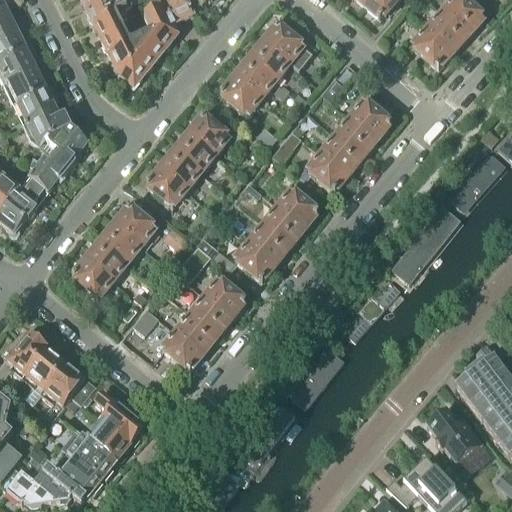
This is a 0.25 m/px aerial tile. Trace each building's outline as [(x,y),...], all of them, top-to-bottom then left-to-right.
[(0,0),(0,18),(9,14),(1,0),(0,0)] [(93,29),(94,30),(122,16),(126,14),(121,3),(127,0),(98,0),(83,8),(88,18),(86,21),(89,28),(93,29)] [(191,20),(180,0),(161,0),(176,30),(192,22),(191,20)] [(180,0),(191,20),(200,8),(201,9),(200,10),(201,11),(209,0),(180,0)] [(353,3),(364,12),(375,0),(347,0),(348,0),(352,4),(353,3)] [(375,0),(364,12),(380,26),(395,9),(396,9),(400,5),(399,4),(402,1),(400,0),(375,0)] [(162,8),(158,1),(149,5),(152,13),(162,8)] [(444,18),(442,20),(467,43),(469,40),(470,42),(474,37),(473,36),(483,26),(458,3),(447,14),(447,13),(443,18),(444,18)] [(143,23),(150,38),(160,60),(162,57),(166,56),(171,51),(170,47),(177,39),(164,13),(143,23)] [(0,18),(0,44),(16,36),(14,31),(16,29),(9,14),(0,18)] [(108,58),(108,59),(126,50),(129,48),(119,27),(126,24),(122,16),(94,30),(103,48),(101,51),(104,57),(108,58)] [(436,26),(426,37),(451,60),(460,50),(462,51),(466,47),(465,45),(467,43),(442,20),(440,22),(439,22),(435,26),(436,26)] [(262,50),(288,71),(298,78),(311,61),(299,51),(300,50),(295,47),(294,47),(276,33),(262,50)] [(0,44),(0,68),(29,55),(21,39),(18,41),(16,36),(0,44)] [(451,60),(426,37),(425,39),(424,39),(420,43),(421,43),(412,53),(415,56),(414,56),(419,60),(437,76),(451,60)] [(150,38),(129,48),(126,50),(142,82),(145,79),(148,79),(153,73),(152,70),(160,60),(150,38)] [(126,50),(108,59),(120,82),(121,83),(121,84),(133,94),(133,93),(135,94),(136,93),(134,92),(142,82),(126,50)] [(250,65),(248,67),(274,88),(288,71),(262,50),(254,60),(252,59),(249,64),(250,65)] [(0,68),(0,86),(3,93),(37,76),(34,71),(37,69),(29,55),(0,68)] [(242,74),(233,85),(259,107),(269,95),(270,95),(273,91),(272,90),(274,88),(248,67),(246,70),(245,68),(241,73),(242,74)] [(3,93),(13,113),(49,95),(42,80),(39,81),(37,76),(3,93)] [(259,107),(233,85),(220,102),(238,116),(238,117),(243,121),(243,120),(246,123),(255,113),(259,109),(258,108),(259,107)] [(321,101),(331,109),(344,93),(334,85),(321,101)] [(273,98),(282,106),(288,98),(276,89),(273,91),(276,94),(273,98)] [(13,113),(23,133),(56,116),(54,112),(57,110),(49,95),(13,113)] [(303,110),(307,105),(296,96),(292,102),(303,110)] [(351,123),(352,124),(378,145),(389,130),(371,115),(372,115),(367,111),(367,112),(363,109),(355,119),(354,119),(351,123)] [(31,149),(39,155),(43,149),(47,147),(70,135),(71,134),(64,122),(60,124),(56,116),(23,133),(31,149)] [(202,124),(189,140),(215,161),(217,159),(217,160),(221,155),(220,155),(228,145),(225,142),(226,141),(221,138),(202,124)] [(337,141),(335,144),(361,165),(363,162),(365,163),(369,159),(367,158),(378,145),(352,124),(341,137),(340,136),(336,141),(337,141)] [(297,129),(292,136),(298,142),(304,135),(297,129)] [(253,146),(266,157),(276,145),(263,134),(253,146)] [(43,158),(51,165),(68,179),(77,168),(74,166),(84,153),(86,154),(88,151),(88,147),(84,144),(83,145),(70,135),(47,147),(43,149),(39,155),(43,158)] [(291,138),(271,163),(281,171),(301,146),(291,138)] [(176,156),(174,158),(200,179),(202,177),(203,178),(207,173),(206,173),(215,161),(189,140),(180,151),(179,150),(175,155),(176,156)] [(6,142),(2,143),(0,144),(0,148),(1,150),(5,153),(9,149),(6,142)] [(330,150),(319,163),(345,185),(356,172),(357,173),(361,168),(359,167),(361,165),(335,144),(334,146),(333,145),(329,150),(330,150)] [(21,164),(24,167),(30,160),(26,157),(21,164)] [(4,166),(11,171),(18,163),(11,158),(4,166)] [(30,173),(34,177),(30,183),(48,199),(58,186),(60,188),(68,179),(51,165),(43,158),(37,166),(32,163),(26,170),(30,173)] [(168,165),(160,176),(186,197),(195,186),(196,186),(199,182),(199,181),(200,179),(174,158),(172,161),(171,159),(167,164),(168,165)] [(345,185),(319,163),(315,167),(316,168),(307,178),(311,181),(310,181),(315,185),(333,199),(345,185)] [(457,204),(457,210),(462,214),(467,213),(495,182),(494,176),(490,172),(484,172),(457,204)] [(186,197),(160,176),(146,193),(165,207),(164,208),(169,212),(169,211),(173,214),(186,197)] [(0,220),(22,193),(27,186),(20,180),(13,189),(3,182),(0,185),(0,220)] [(232,187),(238,192),(244,186),(237,181),(232,187)] [(30,183),(27,186),(22,193),(29,198),(28,199),(39,208),(40,208),(48,199),(30,183)] [(22,193),(0,220),(0,228),(2,230),(1,231),(8,236),(9,240),(12,242),(16,242),(18,239),(18,236),(26,225),(28,227),(35,217),(33,215),(39,208),(28,199),(29,198),(22,193)] [(290,198),(277,214),(304,236),(317,219),(298,204),(299,204),(294,200),(294,201),(290,198)] [(390,278),(409,294),(463,226),(443,213),(390,278)] [(264,230),(263,232),(289,254),(291,251),(292,253),(296,248),(295,247),(304,236),(277,214),(268,226),(267,225),(263,230),(264,230)] [(128,215),(115,231),(141,252),(154,236),(151,233),(152,232),(147,229),(146,229),(128,215)] [(102,247),(100,249),(126,270),(128,268),(129,269),(132,264),(141,252),(115,231),(106,242),(105,241),(101,245),(102,247)] [(257,239),(249,249),(275,271),(283,261),(284,262),(288,258),(287,256),(289,254),(263,232),(261,235),(260,234),(256,238),(257,239)] [(204,246),(198,253),(200,255),(208,262),(212,266),(219,258),(204,246)] [(94,256),(85,267),(112,288),(121,277),(122,277),(125,273),(125,272),(126,270),(100,249),(98,252),(97,250),(93,255),(94,256)] [(275,271),(249,249),(246,252),(242,256),(243,257),(235,267),(238,270),(237,270),(242,274),(242,273),(261,288),(275,271)] [(200,255),(193,264),(200,271),(208,262),(200,255)] [(112,288),(85,267),(72,284),(90,298),(90,299),(94,303),(95,302),(98,305),(112,288)] [(342,336),(354,347),(359,342),(362,338),(387,310),(391,314),(403,301),(399,298),(400,296),(387,285),(342,336)] [(206,302),(205,303),(232,324),(244,309),(226,294),(227,293),(222,289),(221,290),(218,287),(210,297),(209,297),(206,301),(206,302)] [(192,320),(190,322),(217,343),(218,341),(220,342),(224,337),(222,336),(232,324),(205,303),(195,315),(191,319),(192,320)] [(146,315),(132,332),(144,341),(158,325),(146,315)] [(185,328),(176,340),(202,361),(211,350),(212,351),(216,346),(215,345),(217,343),(190,322),(188,324),(188,323),(184,328),(185,328)] [(21,385),(46,355),(47,354),(44,352),(44,348),(34,340),(33,341),(30,338),(28,341),(27,340),(0,372),(0,385),(2,387),(10,377),(21,385)] [(202,361),(176,340),(174,342),(173,341),(170,346),(162,356),(165,359),(165,360),(170,364),(170,363),(188,378),(202,361)] [(475,360),(481,368),(464,382),(465,383),(455,391),(496,445),(508,461),(509,461),(511,464),(511,386),(486,352),(475,360)] [(32,412),(41,401),(65,371),(57,364),(59,362),(49,354),(47,356),(46,355),(21,385),(34,395),(25,406),(32,412)] [(300,390),(301,395),(305,399),(311,399),(338,366),(337,361),(333,357),(327,357),(300,390)] [(65,371),(41,401),(53,411),(44,422),(52,428),(62,416),(62,415),(63,416),(66,412),(71,405),(86,387),(77,380),(77,379),(77,376),(71,371),(68,372),(67,372),(65,371)] [(86,387),(71,405),(78,411),(79,412),(88,402),(94,394),(86,387)] [(0,404),(4,407),(11,398),(0,389),(0,404)] [(94,394),(88,402),(105,416),(97,426),(100,429),(128,453),(130,450),(134,451),(138,446),(137,441),(143,434),(129,422),(131,419),(117,408),(115,411),(101,400),(94,394)] [(66,412),(73,418),(78,411),(71,405),(66,412)] [(0,453),(11,441),(4,435),(8,417),(9,416),(0,409),(0,453)] [(426,431),(437,446),(434,448),(441,457),(444,455),(455,470),(481,451),(463,427),(456,431),(445,417),(426,431)] [(251,453),(251,459),(256,462),(261,462),(288,430),(288,424),(283,420),(277,421),(251,453)] [(22,427),(16,435),(23,441),(29,433),(22,427)] [(100,429),(87,445),(115,469),(116,467),(120,468),(124,463),(123,459),(128,453),(100,429)] [(75,450),(67,460),(100,487),(102,485),(106,486),(111,480),(109,475),(115,469),(87,445),(82,442),(75,436),(68,444),(75,450)] [(0,491),(7,483),(22,465),(4,451),(11,441),(0,453),(0,491)] [(28,457),(33,461),(40,466),(45,461),(32,451),(28,457)] [(67,460),(53,478),(81,502),(85,506),(91,498),(96,499),(101,493),(99,489),(100,487),(67,460)] [(40,466),(33,461),(27,468),(36,475),(41,467),(40,466)] [(394,486),(385,494),(403,511),(407,511),(417,503),(425,511),(463,511),(466,510),(465,508),(469,504),(440,473),(439,474),(436,477),(430,471),(425,466),(402,487),(404,489),(400,493),(394,486)] [(48,474),(34,491),(56,510),(59,511),(67,511),(72,505),(81,511),(85,506),(81,502),(53,478),(48,474)] [(14,475),(0,492),(7,498),(6,499),(22,511),(23,510),(25,511),(26,511),(41,511),(56,510),(34,491),(21,480),(14,475)] [(511,481),(508,478),(499,488),(511,499),(511,481)] [(192,491),(198,496),(203,489),(197,485),(192,491)] [(202,511),(220,511),(220,506),(215,503),(209,504),(202,511)]
